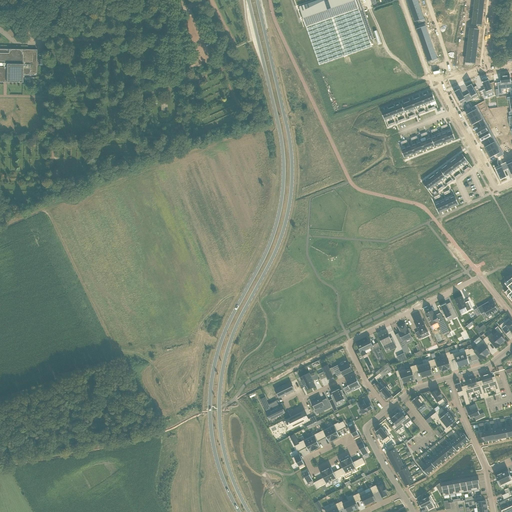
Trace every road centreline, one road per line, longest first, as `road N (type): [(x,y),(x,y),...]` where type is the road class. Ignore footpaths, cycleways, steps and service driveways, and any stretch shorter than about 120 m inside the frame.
road 1 (secondary): [(247,0),(278,127),(282,187),(271,236),(228,321),(210,381),(214,454),(238,511)]
road 2 (secondary): [(248,511),(221,440),(220,383),(236,325),(281,235),(291,172),(257,0)]
road 3 (track): [(0,464),(144,436),(348,344)]
road 4 (residential): [(480,275),(349,342),(360,371)]
road 5 (residential): [(440,86),(494,187),(511,182)]
